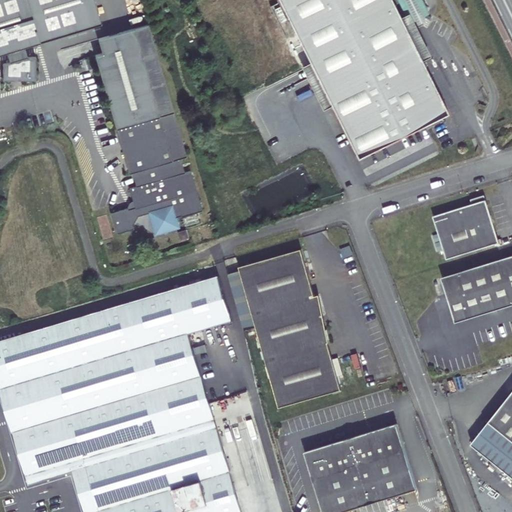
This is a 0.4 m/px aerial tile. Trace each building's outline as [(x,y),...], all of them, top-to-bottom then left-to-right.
[(0,0),(0,57),(4,56),(7,66),(1,68),(1,84),(36,82),(29,60),(23,61),(20,52),(102,29),(93,0),(0,0)] [(334,110),(362,163),(451,117),(424,64),(402,21),(391,0),(278,0),(313,67),(334,110)] [(402,21),(424,64),(433,59),(415,25),(420,22),(431,17),(421,0),(397,0),(407,19),(402,21)] [(146,27),(107,38),(111,53),(99,57),(93,58),(115,135),(116,135),(173,119),(146,27)] [(107,38),(95,42),(99,57),(111,53),(107,38)] [(313,67),(304,71),(326,114),(334,110),(313,67)] [(173,119),(116,135),(128,175),(132,173),(136,188),(129,190),(133,202),(135,209),(128,210),(128,209),(110,215),(115,234),(132,229),(131,227),(138,217),(148,214),(154,236),(179,230),(176,218),(181,216),(181,217),(202,212),(191,172),(185,173),(181,159),(184,158),(173,119)] [(495,249),(482,205),(429,220),(442,264),(495,249)] [(342,391),(329,344),(315,297),(302,250),(240,268),(280,409),(342,391)] [(511,259),(440,280),(452,325),(511,308),(511,259)] [(177,290),(189,334),(232,321),(219,277),(177,290)] [(200,511),(237,511),(189,334),(177,290),(140,300),(187,466),(200,511)] [(315,297),(329,344),(330,344),(320,296),(315,297)] [(187,466),(140,300),(0,340),(0,386),(27,483),(72,472),(79,498),(187,466)] [(511,390),(486,421),(511,442),(511,390)] [(511,442),(486,421),(468,443),(511,479),(511,442)] [(409,425),(317,453),(334,511),(359,511),(429,491),(409,425)] [(200,511),(187,466),(79,498),(82,511),(200,511)]
